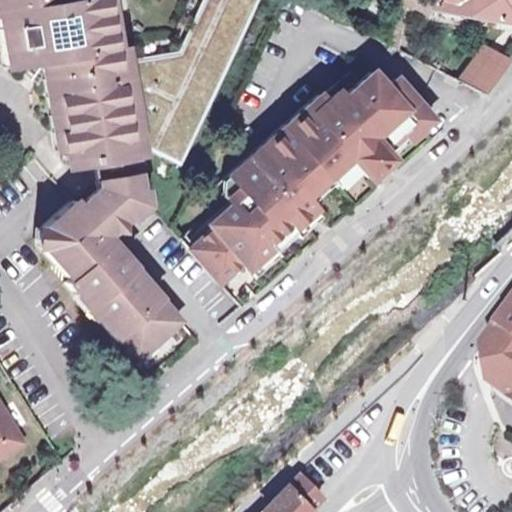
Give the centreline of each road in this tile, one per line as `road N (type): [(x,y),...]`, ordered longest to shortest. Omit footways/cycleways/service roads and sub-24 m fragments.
road 1 (residential): [(511,87),(41,511)]
road 2 (secondary): [(471,320),(405,399),(389,432),(385,471)]
road 3 (secondary): [(419,477),(413,446),(421,415),(471,320)]
